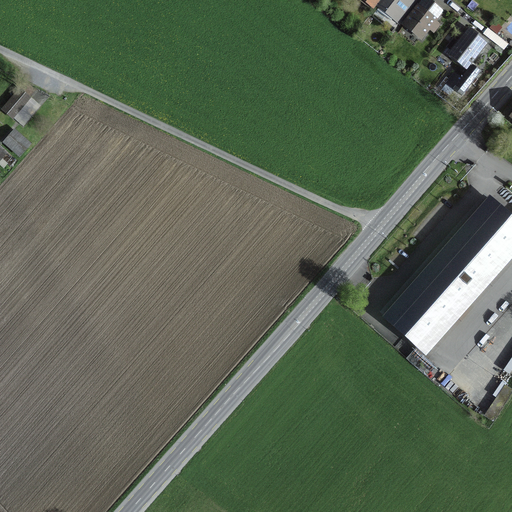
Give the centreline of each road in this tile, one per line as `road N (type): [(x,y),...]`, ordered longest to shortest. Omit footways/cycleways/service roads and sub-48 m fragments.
road 1 (unclassified): [(0,49),(382,225)]
road 2 (secondary): [(382,225),(128,511)]
road 3 (secondary): [(511,78),(382,225)]
